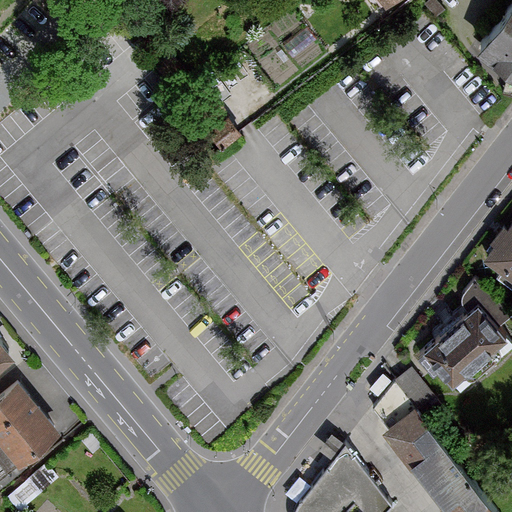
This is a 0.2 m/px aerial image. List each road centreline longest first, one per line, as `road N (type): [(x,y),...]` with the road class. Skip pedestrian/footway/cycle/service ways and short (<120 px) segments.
road 1 (unclassified): [(225,511),(511,145)]
road 2 (secondary): [(0,258),(214,511)]
